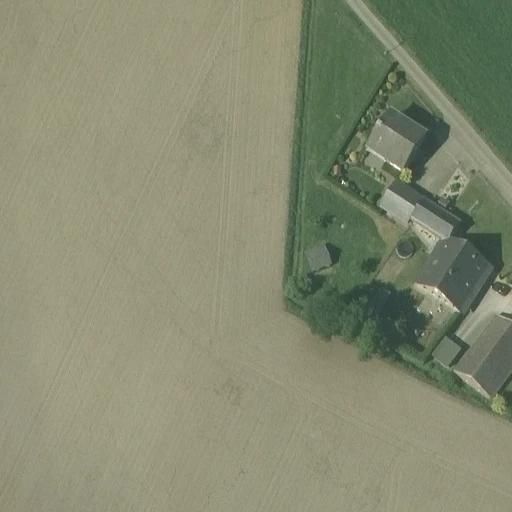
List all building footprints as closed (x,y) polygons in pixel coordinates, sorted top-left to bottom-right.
[(426,145),(390,122),(369,155),(404,178),(426,145)] [(420,204),(397,189),(382,211),(406,226),(420,204)] [(511,224),(462,193),(444,219),(424,206),(412,225),(445,246),(419,287),(462,315),(488,274),(511,290),(511,224)] [(325,248),(309,252),(314,270),(330,266),(325,248)] [(511,330),(497,319),(454,375),(491,402),(511,374),(511,330)] [(432,359),(447,370),(462,351),(447,340),(432,359)]
